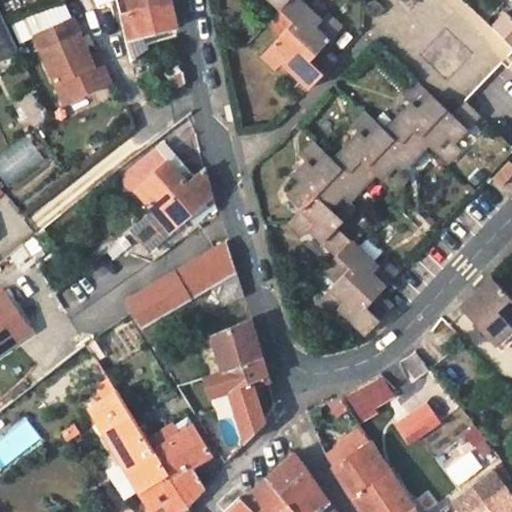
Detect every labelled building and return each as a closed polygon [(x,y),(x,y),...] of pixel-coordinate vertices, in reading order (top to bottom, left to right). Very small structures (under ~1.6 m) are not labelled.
[(127,0),(129,10),(156,0),(127,0)] [(156,0),(129,10),(135,35),(150,32),(173,29),(168,0),(156,0)] [(271,0),(281,8),(288,0),(271,0)] [(288,0),(281,8),(294,20),(285,30),(292,37),(294,35),(309,47),(312,44),(318,50),(310,60),(321,72),(334,59),(320,45),(337,25),(323,11),(317,16),(301,0),(288,0)] [(294,20),(281,8),(268,21),(279,32),(260,53),(274,66),(279,61),(309,87),(321,72),(310,60),(318,50),(312,44),(309,47),(294,35),(292,37),(285,30),(294,20)] [(0,9),(0,60),(19,51),(0,9)] [(511,12),(508,17),(501,10),(490,24),(511,46),(511,64),(508,69),(511,73),(511,12)] [(76,23),(37,39),(60,93),(106,74),(98,55),(91,58),(87,47),(76,23)] [(152,43),(150,32),(135,35),(138,52),(152,43)] [(94,44),(87,47),(91,58),(98,55),(94,44)] [(184,80),(181,68),(168,79),(174,87),(184,80)] [(364,110),(352,124),(358,130),(332,158),(312,141),(300,155),(306,159),(294,175),(301,182),(288,195),(301,208),(288,222),(303,236),(310,229),(336,254),(324,268),(337,280),(320,300),(334,313),(338,308),(366,331),(391,304),(380,292),(398,271),(382,258),(377,264),(336,226),(354,204),(349,198),(373,173),(395,191),(407,176),(400,169),(424,143),(445,161),(459,144),(453,139),(478,114),(464,100),(451,114),(417,81),(403,96),(408,102),(385,129),(364,110)] [(23,129),(47,119),(35,90),(11,101),(23,129)] [(137,191),(171,162),(157,145),(124,174),(122,185),(132,195),(137,191)] [(192,210),(212,193),(204,169),(188,182),(171,162),(137,191),(153,211),(133,230),(149,247),(192,210)] [(215,201),(212,193),(192,210),(196,216),(215,201)] [(236,273),(226,240),(124,301),(132,314),(143,330),(213,288),(236,273)] [(243,295),(236,273),(213,288),(223,305),(243,295)] [(511,335),(511,293),(501,282),(468,310),(500,346),(511,335)] [(0,290),(0,353),(32,331),(3,288),(0,290)] [(224,372),(260,355),(249,320),(231,329),(214,339),(224,372)] [(412,376),(426,369),(418,353),(404,360),(412,376)] [(251,387),(267,381),(260,355),(224,372),(206,380),(211,397),(230,390),(247,441),(264,423),(254,394),(251,387)] [(359,420),(396,397),(381,371),(343,395),(359,420)] [(189,511),(189,507),(186,503),(153,450),(108,378),(95,386),(104,399),(88,411),(150,511),(189,511)] [(270,391),(267,381),(251,387),(254,394),(270,391)] [(408,445),(442,421),(427,400),(393,424),(408,445)] [(27,417),(0,435),(0,468),(1,469),(43,439),(27,417)] [(483,458),(494,451),(476,423),(464,430),(483,458)] [(153,450),(186,503),(204,484),(193,465),(211,451),(194,424),(153,450)] [(328,455),(364,511),(423,511),(419,504),(416,506),(373,439),(366,427),(347,438),(328,455)] [(453,486),(484,468),(468,441),(437,459),(453,486)] [(293,450),(265,476),(279,494),(306,471),(293,450)] [(511,511),(511,491),(506,483),(511,478),(511,475),(502,463),(455,497),(462,511),(511,511)] [(335,511),(306,471),(279,494),(287,505),(292,511),(335,511)] [(278,511),(287,505),(279,494),(265,476),(241,498),(251,509),(254,511),(278,511)] [(228,511),(247,511),(251,509),(241,498),(227,511),(228,511)]
